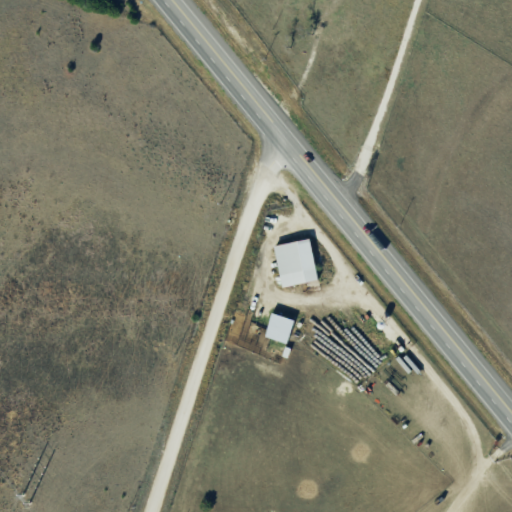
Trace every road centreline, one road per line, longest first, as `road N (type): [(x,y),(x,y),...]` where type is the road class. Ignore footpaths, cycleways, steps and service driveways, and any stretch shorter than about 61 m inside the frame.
road 1 (primary): [(511,412),(171,0)]
road 2 (residential): [(150,511),(282,135)]
